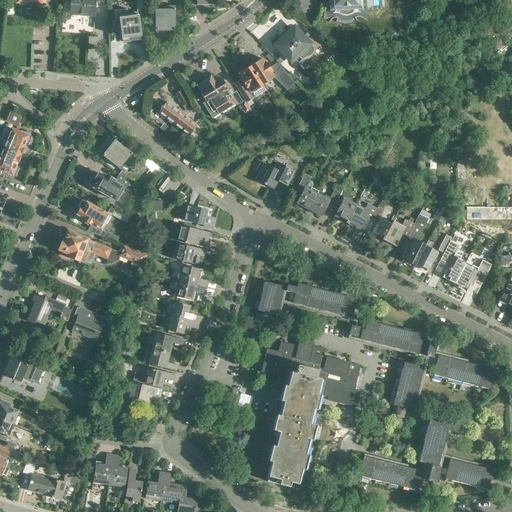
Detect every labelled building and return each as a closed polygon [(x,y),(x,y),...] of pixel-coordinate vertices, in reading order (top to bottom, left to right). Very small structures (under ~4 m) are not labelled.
[(104,0),(70,0),(70,12),(79,13),(78,15),(94,16),(95,1),(104,1),(104,0)] [(146,0),(136,0),(137,8),(138,8),(142,8),(146,8),(147,8),(146,0)] [(353,8),(356,8),(357,8),(357,9),(358,9),(359,9),(360,9),(361,8),(362,7),(362,6),(362,5),(362,4),(361,4),(361,3),(360,0),(330,0),(331,4),(330,5),(330,6),(329,7),(330,7),(330,8),(330,9),(331,9),(331,10),(332,10),(333,10),(334,10),(335,10),(335,9),(339,9),(339,13),(353,12),(353,8)] [(174,6),(164,6),(155,6),(155,10),(155,32),(158,34),(163,34),(165,32),(166,31),(167,30),(167,34),(174,34),(174,30),(174,6)] [(131,40),(131,38),(132,37),(133,41),(141,40),(140,36),(137,12),(127,13),(126,9),(113,11),(114,19),(119,18),(122,41),(122,42),(123,42),(124,42),(130,42),(130,41),(131,41),(131,40)] [(310,44),(308,44),(294,28),(276,45),(289,59),(294,56),(297,54),(302,59),(308,57),(309,56),(311,55),(312,53),(314,50),(314,48),(313,46),(312,45),(310,44)] [(498,51),(499,50),(507,44),(502,37),(493,43),(498,51)] [(249,63),(262,85),(274,77),(286,91),(294,83),(279,67),(277,63),(271,68),(267,62),(265,63),(262,58),(257,61),(256,59),(249,63)] [(455,78),(467,72),(462,61),(448,65),(455,78)] [(266,90),(262,85),(249,63),(242,68),(243,70),(239,73),(241,78),(240,79),(241,79),(234,83),(246,103),(252,99),(266,90)] [(212,117),(236,103),(237,105),(242,102),(236,91),(233,93),(231,89),(228,90),(221,78),(215,83),(210,76),(203,80),(203,81),(197,85),(201,91),(200,92),(207,102),(203,104),(212,117)] [(182,93),(177,96),(183,106),(189,102),(182,93)] [(239,104),(245,113),(250,110),(244,101),(242,102),(239,104)] [(173,125),(183,112),(179,109),(177,111),(166,102),(158,113),(159,114),(161,116),(162,118),(165,119),(173,125)] [(19,127),(23,116),(8,110),(4,121),(19,127)] [(187,115),(183,112),(173,125),(181,131),(183,133),(184,134),(187,135),(189,136),(197,126),(186,117),(187,115)] [(162,123),(159,127),(165,132),(168,128),(162,123)] [(3,148),(20,155),(20,154),(22,153),(24,150),(23,148),(24,144),(28,146),(31,137),(30,136),(30,135),(21,131),(21,132),(11,129),(3,148)] [(125,149),(114,140),(111,138),(100,153),(119,168),(123,172),(127,171),(129,168),(129,165),(127,163),(133,157),(135,158),(143,165),(159,177),(164,171),(147,159),(129,144),(125,149)] [(20,156),(20,155),(3,148),(0,155),(0,171),(0,170),(15,176),(19,168),(15,166),(17,163),(19,162),(20,158),(20,156)] [(314,154),(308,151),(305,158),(310,161),(314,154)] [(431,162),(431,152),(421,152),(420,162),(431,162)] [(287,186),(294,171),(275,162),(272,168),(265,165),(256,181),(273,189),(277,181),(287,186)] [(118,175),(115,181),(106,176),(106,177),(98,173),(95,179),(93,178),(89,185),(93,187),(93,188),(113,199),(117,201),(121,194),(117,192),(121,186),(124,187),(128,183),(118,175)] [(169,198),(180,184),(165,173),(154,187),(169,198)] [(307,211),(317,191),(310,188),(309,190),(305,188),(310,177),(304,174),(297,188),(302,191),(295,205),(307,211)] [(358,175),(357,179),(366,184),(368,180),(358,175)] [(335,202),(340,193),(334,189),(329,200),(324,197),(325,195),(317,191),(307,211),(320,217),(327,204),(332,207),(335,202)] [(346,224),(356,205),(347,200),(350,195),(341,190),(340,193),(335,202),(340,204),(334,216),(338,218),(337,219),(346,224)] [(383,197),(380,203),(386,207),(389,201),(383,197)] [(110,207),(106,213),(86,203),(81,200),(77,207),(80,208),(76,214),(84,219),(83,220),(90,224),(87,230),(98,235),(106,238),(121,244),(121,242),(117,240),(119,237),(100,229),(99,227),(102,222),(106,224),(110,217),(114,210),(110,207)] [(152,212),(162,212),(162,201),(151,202),(152,212)] [(371,219),(378,207),(373,204),(372,206),(367,204),(364,209),(356,205),(346,224),(355,228),(355,226),(359,228),(365,217),(371,220),(371,219)] [(382,239),(390,224),(379,218),(383,209),(384,206),(379,204),(378,207),(371,219),(376,221),(370,233),(382,239)] [(213,227),(215,219),(206,216),(207,210),(188,206),(184,221),(213,227)] [(511,219),(511,207),(466,207),(466,219),(511,219)] [(414,266),(424,246),(425,245),(416,240),(422,229),(428,219),(418,214),(413,224),(406,238),(403,243),(409,246),(411,247),(408,252),(406,251),(402,260),(414,266)] [(406,238),(413,224),(404,219),(401,225),(392,221),(390,224),(382,239),(382,240),(395,247),(401,235),(406,238)] [(206,248),(209,233),(180,226),(176,241),(206,248)] [(79,259),(87,239),(67,231),(64,240),(63,240),(62,242),(60,242),(58,246),(60,248),(59,250),(60,250),(58,256),(68,259),(69,256),(79,260),(79,259)] [(454,283),(465,264),(465,262),(454,256),(459,245),(450,240),(451,238),(445,235),(438,250),(443,253),(440,260),(447,263),(445,267),(446,268),(442,277),(454,283)] [(110,249),(87,239),(79,259),(84,261),(90,264),(94,254),(106,259),(108,256),(109,260),(110,260),(114,250),(110,249)] [(197,258),(197,256),(204,257),(205,250),(176,243),(172,259),(191,263),(198,266),(200,259),(197,258)] [(120,253),(114,250),(110,260),(113,262),(117,260),(119,256),(142,265),(146,255),(123,245),(120,253)] [(437,252),(424,246),(414,266),(420,269),(421,267),(428,270),(437,252)] [(502,266),(511,264),(510,255),(500,257),(502,266)] [(477,270),(465,264),(454,283),(453,285),(466,292),(471,283),(473,284),(475,280),(481,284),(491,266),(481,261),(477,270)] [(177,280),(206,288),(208,281),(197,279),(199,269),(181,265),(177,280)] [(498,299),(499,299),(496,304),(504,308),(507,303),(511,305),(511,302),(511,274),(498,299)] [(204,294),(206,288),(177,280),(173,296),(192,301),(196,301),(198,294),(194,293),(194,292),(204,294)] [(260,297),(280,302),(284,287),(264,282),(260,297)] [(303,306),(308,286),(297,283),(296,287),(287,285),(285,291),(290,292),(287,302),(303,306)] [(160,287),(150,284),(151,293),(158,294),(160,287)] [(323,290),(308,286),(303,306),(318,310),(323,290)] [(338,294),(323,290),(318,310),(333,314),(338,294)] [(354,298),(338,294),(333,314),(349,318),(354,298)] [(67,321),(71,310),(64,307),(65,304),(44,296),(43,299),(34,295),(29,306),(32,308),(27,321),(34,324),(35,321),(45,325),(51,310),(62,314),(60,318),(67,321)] [(276,316),(280,302),(260,297),(257,311),(276,316)] [(171,316),(201,323),(202,318),(188,314),(190,306),(174,302),(171,316)] [(105,335),(111,322),(77,308),(71,321),(75,323),(72,330),(95,339),(98,332),(105,335)] [(199,329),(201,323),(171,316),(167,330),(183,334),(185,326),(199,329)] [(375,344),(380,324),(366,320),(361,340),(375,344)] [(389,347),(394,327),(380,324),(375,344),(389,347)] [(357,337),(359,327),(351,325),(349,335),(357,337)] [(403,351),(408,331),(394,327),(389,347),(403,351)] [(423,335),(408,331),(403,351),(418,354),(423,335)] [(153,348),(168,352),(170,343),(182,346),(184,340),(156,333),(153,348)] [(277,379),(275,378),(274,378),(273,378),(272,378),(272,379),(271,379),(270,380),(269,381),(269,382),(268,382),(267,386),(265,386),(273,388),(274,388),(275,388),(276,388),(277,387),(278,386),(279,387),(280,385),(284,386),(280,401),(283,402),(280,415),(277,415),(273,431),(276,431),(279,432),(276,446),(273,445),(269,461),(272,462),(267,481),(290,487),(291,482),(299,484),(302,469),(305,470),(309,454),(306,453),(309,439),(312,440),(316,424),(310,423),(313,409),(316,410),(320,394),(328,396),(328,400),(356,407),(359,391),(354,390),(360,366),(315,354),(316,350),(322,352),(323,348),(312,345),(313,342),(299,338),(297,346),(280,342),(277,352),(266,350),(261,372),(278,376),(277,379)] [(434,367),(437,355),(434,354),(436,344),(428,342),(423,364),(434,367)] [(166,362),(168,352),(153,348),(149,364),(176,371),(177,365),(166,362)] [(432,374),(447,378),(452,359),(437,355),(434,367),(432,374)] [(45,372),(36,368),(10,357),(4,373),(13,377),(12,379),(20,383),(22,378),(39,385),(45,372)] [(461,382),(466,362),(452,359),(447,378),(461,382)] [(400,376),(420,382),(423,367),(404,362),(400,376)] [(475,385),(480,366),(466,362),(461,382),(475,385)] [(494,370),(480,366),(475,385),(489,389),(494,370)] [(148,368),(146,375),(134,372),(132,380),(159,387),(161,378),(173,381),(175,375),(148,368)] [(416,396),(420,382),(400,376),(396,391),(416,396)] [(135,414),(138,401),(140,402),(140,404),(147,405),(149,396),(159,398),(161,390),(131,383),(130,390),(123,388),(121,397),(128,398),(124,411),(135,414)] [(86,391),(82,400),(88,403),(92,393),(86,391)] [(413,410),(416,396),(396,391),(393,405),(413,410)] [(235,414),(238,403),(209,396),(207,407),(235,414)] [(0,418),(13,424),(16,416),(19,417),(21,413),(18,411),(8,407),(10,404),(0,400),(0,418)] [(34,413),(37,408),(22,401),(20,406),(34,413)] [(0,433),(7,437),(13,424),(0,418),(0,433)] [(425,434),(445,439),(447,431),(457,433),(458,427),(449,425),(449,424),(429,419),(425,434)] [(442,453),(445,439),(425,434),(422,448),(442,453)] [(14,451),(16,445),(5,441),(3,446),(14,451)] [(10,449),(0,445),(0,453),(7,457),(10,449)] [(418,462),(424,464),(438,467),(442,453),(422,448),(418,462)] [(108,485),(113,456),(106,455),(104,465),(95,464),(92,483),(108,485)] [(119,457),(113,456),(108,485),(124,487),(127,469),(118,467),(119,457)] [(374,480),(379,460),(365,457),(360,476),(374,480)] [(0,473),(5,476),(11,463),(0,458),(0,473)] [(44,495),(49,479),(32,474),(36,461),(28,458),(23,472),(31,474),(27,490),(44,495)] [(460,482),(464,463),(450,459),(448,469),(446,475),(445,479),(460,482)] [(389,483),(394,464),(379,460),(374,480),(389,483)] [(474,486),(479,466),(464,463),(460,482),(474,486)] [(403,487),(408,467),(394,464),(389,483),(403,487)] [(422,471),(422,473),(428,474),(427,480),(437,482),(439,474),(446,475),(448,469),(438,467),(424,464),(422,471)] [(493,470),(479,466),(474,486),(488,489),(493,470)] [(417,490),(422,473),(422,471),(408,467),(403,487),(417,490)] [(139,502),(141,483),(134,482),(135,470),(129,469),(125,496),(132,497),(131,501),(139,502)] [(161,500),(164,473),(159,473),(158,484),(148,483),(148,482),(147,482),(145,497),(161,500)] [(178,502),(180,485),(169,483),(170,474),(164,473),(161,500),(178,502)] [(71,476),(69,484),(77,486),(79,480),(71,476)] [(49,478),(49,479),(44,495),(44,496),(60,500),(65,483),(49,478)] [(195,511),(197,495),(189,494),(188,498),(185,497),(187,485),(180,485),(178,502),(177,511),(195,511)]
